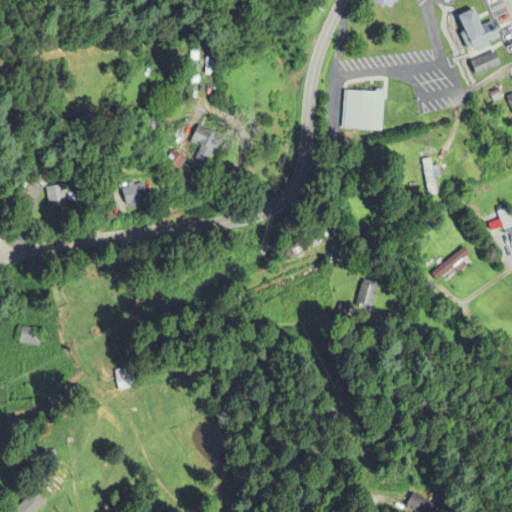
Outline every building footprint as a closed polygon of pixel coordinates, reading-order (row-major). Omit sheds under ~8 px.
[(395,9),(397,0),(374,0),(374,2),(395,9)] [(470,51),(503,39),(497,22),(482,27),(476,10),(459,17),(466,35),(464,36),(470,51)] [(472,63),(478,77),(502,66),(497,53),(472,63)] [(349,110),(371,110),(371,86),(349,86),(349,110)] [(198,162),(212,168),(226,138),(201,127),(193,144),(204,149),(198,162)] [(179,176),(189,162),(176,153),(166,166),(179,176)] [(426,160),(426,197),(437,197),(437,160),(426,160)] [(150,202),(143,182),(123,189),(130,209),(150,202)] [(50,211),(69,210),(67,187),(48,189),(50,211)] [(437,282),(469,256),(463,248),(430,274),(437,282)] [(369,312),(376,285),(361,280),(353,308),(369,312)] [(18,343),(41,350),(46,335),(22,327),(18,343)] [(137,387),(131,366),(114,371),(120,392),(137,387)] [(31,387),(6,387),(6,405),(31,405),(31,387)] [(442,511),(445,509),(419,490),(410,503),(421,511),(442,511)] [(37,511),(47,503),(35,491),(14,511),(37,511)]
